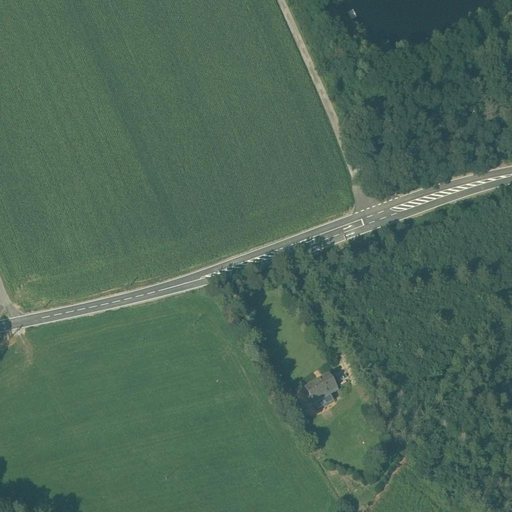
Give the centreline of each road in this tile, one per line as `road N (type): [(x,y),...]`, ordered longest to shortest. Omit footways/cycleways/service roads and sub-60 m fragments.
road 1 (secondary): [(0,326),(158,292),(375,218)]
road 2 (unclassified): [(375,218),(280,0)]
road 3 (secondary): [(375,218),(511,174)]
